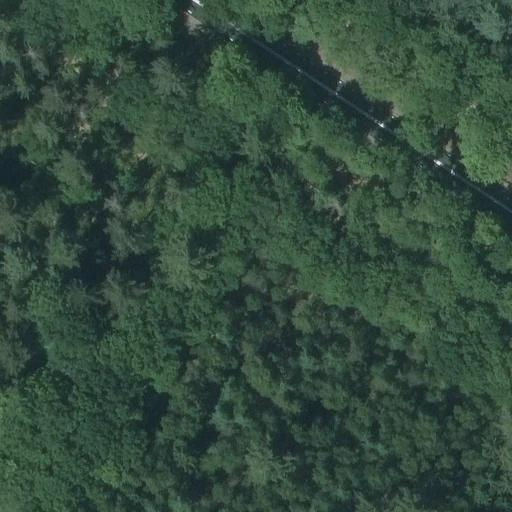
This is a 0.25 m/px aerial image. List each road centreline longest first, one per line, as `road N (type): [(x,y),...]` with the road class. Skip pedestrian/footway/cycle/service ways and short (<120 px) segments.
road 1 (track): [(63,511),(223,214),(258,227),(355,296)]
road 2 (primary): [(511,203),(204,0)]
road 3 (track): [(355,296),(397,316),(511,409)]
